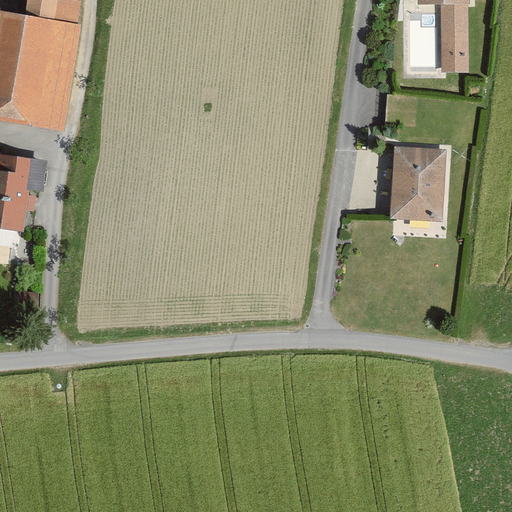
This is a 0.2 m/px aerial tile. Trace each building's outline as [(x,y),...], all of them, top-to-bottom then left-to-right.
[(33,0),(31,14),(78,22),(81,0),(33,0)] [(470,0),(422,0),(422,4),(444,4),(444,31),(470,31),(470,0)] [(31,14),(0,10),(0,116),(66,127),(82,23),(78,22),(31,14)] [(449,149),(399,146),(394,217),(445,220),(449,149)] [(51,161),(0,156),(0,226),(27,229),(31,188),(48,189),(51,161)]
